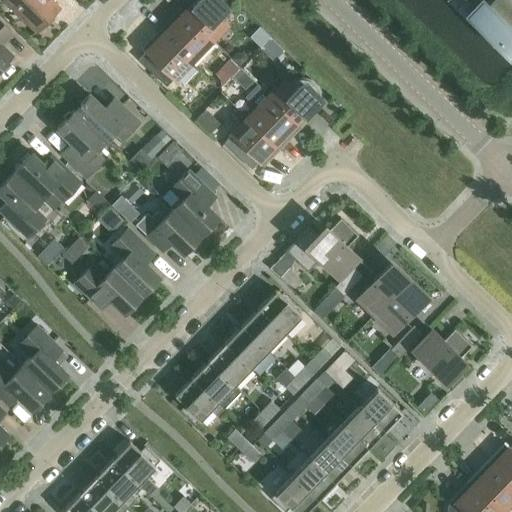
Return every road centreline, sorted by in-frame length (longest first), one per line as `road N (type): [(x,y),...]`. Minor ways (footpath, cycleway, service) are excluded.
road 1 (residential): [(0,509),(280,219)]
road 2 (residential): [(280,219),(86,36)]
road 3 (tertiary): [(507,169),(329,0)]
road 4 (residential): [(428,250),(337,166),(280,219)]
road 5 (residential): [(511,367),(374,511)]
road 6 (residential): [(0,125),(86,36)]
